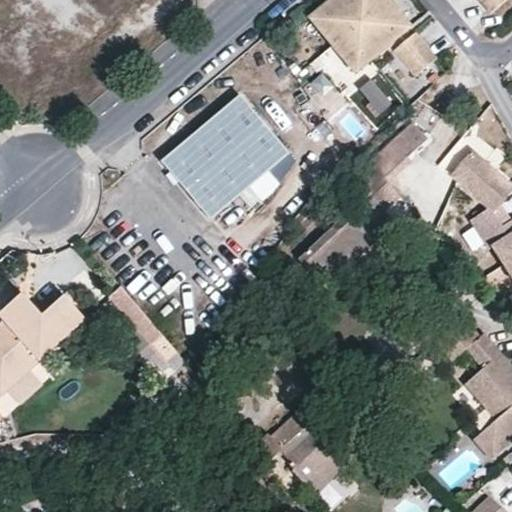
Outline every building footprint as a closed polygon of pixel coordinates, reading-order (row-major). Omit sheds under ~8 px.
[(361,23),(342,0),(329,0),(308,17),(332,46),(361,23)] [(342,0),(361,23),(387,0),(342,0)] [(387,0),(361,23),(384,50),(413,27),(391,0),(387,0)] [(480,0),(490,13),(508,0),(480,0)] [(384,50),(361,23),(332,46),(355,74),(384,50)] [(413,35),(392,54),(412,77),(434,58),(413,35)] [(290,151),(242,95),(162,162),(210,221),(290,151)] [(370,194),(386,210),(400,195),(389,184),(412,162),(408,158),(428,138),(413,123),(355,179),(370,194)] [(511,221),(504,227),(494,214),(511,193),(511,185),(473,153),(452,178),(490,210),(473,222),(492,250),(496,247),(511,270),(511,221)] [(386,210),(370,194),(300,263),(326,289),(373,243),(380,250),(403,227),(386,210)] [(161,336),(120,287),(110,296),(151,344),(161,336)] [(39,314),(19,292),(0,309),(0,392),(83,318),(61,294),(39,314)] [(289,335),(266,311),(227,349),(249,373),(289,335)] [(511,368),(483,336),(479,339),(462,320),(438,341),(455,361),(467,350),(485,369),(467,385),(499,420),(477,439),(495,459),(511,443),(511,368)] [(353,348),(331,369),(365,406),(388,385),(353,348)] [(0,393),(11,408),(51,377),(40,362),(0,392),(0,393)] [(339,433),(310,400),(271,432),(267,428),(254,439),(254,444),(250,448),(254,457),(259,459),(264,458),(275,449),(288,463),(286,466),(299,480),(328,456),(345,441),(339,433)] [(336,467),(328,456),(299,480),(308,492),(336,467)] [(69,491),(67,495),(78,508),(93,495),(85,490),(80,484),(69,491)] [(505,511),(490,497),(473,511),(505,511)]
